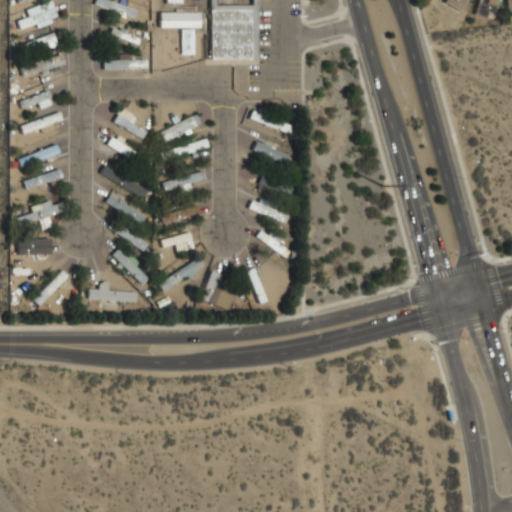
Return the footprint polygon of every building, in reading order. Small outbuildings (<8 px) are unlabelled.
[(91,0),(91,2),(131,18),(135,8),(113,0),(91,0)] [(208,0),(208,58),(255,58),(255,0),(208,0)] [(464,0),(445,0),(444,4),(461,10),(464,0)] [(495,0),(479,0),(479,1),(475,0),(473,13),(493,16),(495,0)] [(55,20),(53,9),(15,18),(18,28),(34,24),(34,25),(55,20)] [(197,25),(197,10),(157,11),(157,26),(197,25)] [(106,34),(133,48),(138,38),(111,25),(106,34)] [(54,45),(52,34),(21,41),(24,53),(54,45)] [(18,65),(21,75),(39,70),(39,71),(62,64),(59,53),(18,65)] [(126,54),(116,54),(116,60),(101,60),(101,69),(144,68),(143,59),(126,59),(126,54)] [(20,107),(35,102),(37,108),(50,104),(47,91),(18,99),(20,107)] [(144,130),(132,125),(136,116),(117,108),(111,123),(141,137),(144,130)] [(18,123),(20,131),(59,121),(57,113),(18,123)] [(157,129),(161,140),(199,125),(194,115),(157,129)] [(169,157),(194,153),(194,149),(205,147),(204,140),(168,146),(169,157)] [(287,155),(254,141),(250,150),(283,165),(287,155)] [(57,155),(55,146),(15,156),(18,165),(57,155)] [(98,173),(140,197),(147,184),(105,161),(98,173)] [(24,188),(59,177),(56,169),(21,180),(24,188)] [(203,178),(162,190),(159,181),(195,171),(201,169),(203,178)] [(255,192),(287,198),(289,185),(258,179),(255,192)] [(138,223),(102,201),(107,193),(143,215),(138,223)] [(281,223),(285,214),(248,199),(244,208),(281,223)] [(28,205),(29,213),(14,216),(16,224),(37,219),(39,229),(49,226),(46,215),(60,211),(57,203),(49,205),(48,200),(28,205)] [(160,223),(158,215),(195,204),(197,212),(160,223)] [(139,251),(145,243),(111,218),(105,227),(139,251)] [(253,236),(258,229),(287,251),(282,257),(253,236)] [(190,239),(160,247),(158,239),(188,231),(190,239)] [(15,239),(15,254),(48,253),(48,238),(15,239)] [(140,283),(146,277),(116,247),(110,254),(140,283)] [(160,291),(155,283),(195,256),(200,263),(160,291)] [(265,300),(257,303),(244,269),(251,266),(265,300)] [(66,275),(59,269),(31,299),(37,305),(66,275)] [(212,303),(198,298),(209,269),(223,274),(212,303)] [(132,301),(85,297),(86,288),(133,291),(132,301)]
